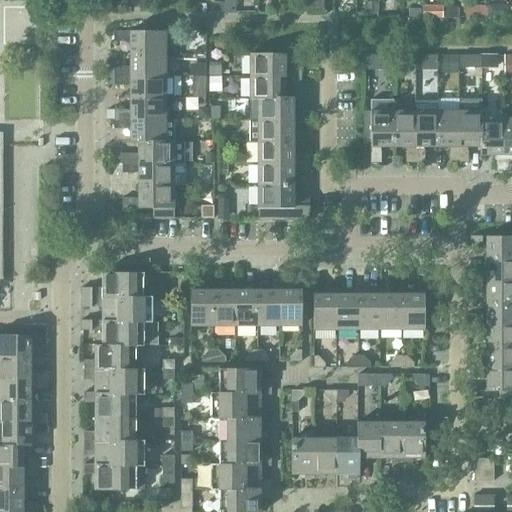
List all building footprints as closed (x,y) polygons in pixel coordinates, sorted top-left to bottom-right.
[(267,0),(258,0),(259,11),(267,11),(267,0)] [(214,12),(227,12),(227,2),(214,2),(214,12)] [(365,2),(365,12),(376,12),(376,2),(365,2)] [(422,17),(443,17),(443,6),(422,6),(422,17)] [(408,7),(408,17),(420,17),(420,7),(408,7)] [(444,17),(456,17),(456,7),(444,7),(444,17)] [(476,17),(486,17),(486,7),(476,7),(476,17)] [(130,41),(130,54),(165,54),(165,31),(114,31),(114,41),(130,41)] [(250,53),(250,76),(301,76),(301,67),(285,67),(285,53),(250,53)] [(114,66),(114,75),(165,76),(165,54),(130,54),(130,66),(114,66)] [(445,56),(445,60),(445,72),(457,72),(457,56),(445,56)] [(481,66),(497,67),(497,56),(481,56),(481,66)] [(189,76),(205,76),(205,64),(189,64),(189,76)] [(220,64),(209,64),(209,76),(220,76),(220,64)] [(130,97),(165,97),(173,97),(173,75),(165,76),(114,75),(114,85),(130,85),(130,97)] [(250,76),(250,99),(257,99),(257,98),(285,98),(285,97),(285,86),(301,86),(301,76),(250,76)] [(220,77),(209,77),(209,92),(220,92),(220,77)] [(114,110),(114,119),(165,119),(165,97),(130,97),(130,110),(114,110)] [(250,99),(250,120),(309,120),(309,110),(293,110),(293,97),(285,97),(285,98),(257,98),(257,99),(250,99)] [(211,107),(210,119),(219,119),(219,107),(211,107)] [(209,108),(198,108),(198,119),(209,119),(209,108)] [(381,146),(393,146),(393,111),(370,111),(370,143),(370,162),(381,162),(381,146)] [(405,162),(415,162),(415,111),(393,111),(393,146),(405,146),(405,162)] [(424,146),(437,146),(437,111),(415,111),(415,162),(424,162),(424,146)] [(449,162),(458,162),(458,111),(437,111),(437,146),(449,146),(449,162)] [(468,146),(480,146),(481,146),(481,119),(481,111),(458,111),(458,162),(468,162),(468,146)] [(511,118),(503,119),(503,170),(511,170),(511,118)] [(130,142),(138,142),(138,141),(165,141),(165,140),(174,140),(174,119),(165,119),(114,119),(114,128),(130,128),(130,142)] [(494,170),(503,170),(503,119),(481,119),(481,146),(480,146),(480,154),(494,154),(494,170)] [(250,142),(257,142),(293,142),(293,129),(309,129),(309,120),(250,120),(250,142)] [(122,163),(173,163),(183,163),(183,141),(174,141),(174,140),(165,140),(165,141),(138,141),(138,142),(138,154),(122,154),(122,163)] [(257,142),(257,163),(309,163),(309,154),(293,154),(293,142),(257,142)] [(112,154),(112,163),(122,163),(122,154),(112,154)] [(138,173),(138,185),(173,185),(173,163),(122,163),(122,173),(138,173)] [(257,163),(257,185),(293,185),(293,173),(309,173),(309,163),(257,163)] [(226,165),(217,165),(217,175),(226,175),(226,165)] [(173,185),(138,185),(138,198),(122,198),(122,208),(174,208),(173,185)] [(293,185),(257,185),(257,208),(258,208),(258,220),(309,220),(309,197),(293,197),(293,185)] [(227,200),(218,200),(218,216),(227,216),(227,200)] [(213,206),(200,206),(200,218),(213,218),(213,206)] [(486,247),(486,259),(511,258),(511,236),(470,236),(470,247),(486,247)] [(470,271),(470,281),(511,280),(511,258),(486,259),(486,271),(470,271)] [(102,330),(102,345),(136,346),(144,346),(144,322),(152,322),(152,296),(144,296),(144,272),(102,272),(102,288),(80,288),(80,307),(102,307),(102,320),(80,320),(80,330),(102,330)] [(486,303),(511,302),(511,280),(470,281),(470,290),(486,290),(486,303)] [(190,326),(213,326),(213,290),(199,290),(196,287),(190,287),(190,326)] [(213,326),(235,326),(235,287),(230,287),(227,290),(213,290),(213,326)] [(235,287),(235,326),(257,326),(256,290),(242,290),(239,287),(235,287)] [(271,290),(256,290),(257,326),(278,326),(278,287),(274,287),(271,290)] [(283,287),(278,287),(278,326),(301,326),(301,290),(286,290),(283,287)] [(336,330),(336,291),(331,291),(328,294),(313,294),(313,330),(336,330)] [(340,291),(336,291),(336,330),(357,329),(358,294),(343,294),(340,291)] [(372,294),(358,294),(357,329),(379,329),(379,291),(375,291),(372,294)] [(384,291),(379,291),(379,329),(401,329),(401,294),(387,294),(384,291)] [(415,294),(401,294),(401,329),(424,329),(424,291),(418,291),(415,294)] [(470,315),(470,325),(511,324),(511,302),(486,303),(486,315),(470,315)] [(486,334),(486,346),(511,346),(511,324),(470,325),(470,334),(486,334)] [(0,334),(0,357),(30,358),(30,345),(46,345),(46,335),(0,334)] [(94,402),(94,417),(136,417),(136,405),(144,405),(144,369),(136,369),(136,346),(102,345),(99,345),(99,360),(83,360),(83,379),(94,379),(94,393),(83,393),(83,402),(94,402)] [(470,368),(511,367),(511,346),(486,346),(486,359),(470,359),(470,368)] [(213,362),(213,350),(208,350),(201,357),(201,362),(213,362)] [(218,350),(213,350),(213,362),(225,362),(225,357),(218,350)] [(257,362),(257,350),(252,350),(244,357),(245,362),(257,362)] [(261,350),(257,350),(257,362),(269,362),(268,357),(261,350)] [(289,362),(301,362),(301,350),(296,350),(289,357),(289,362)] [(313,355),(313,367),(325,367),(325,363),(318,355),(313,355)] [(357,367),(357,355),(353,355),(346,363),(346,367),(357,367)] [(362,355),(357,355),(357,367),(370,367),(370,363),(362,355)] [(389,367),(401,367),(401,355),(396,355),(389,363),(389,367)] [(401,355),(401,367),(413,367),(413,363),(406,355),(401,355)] [(0,357),(0,379),(46,379),(46,370),(30,370),(30,358),(0,357)] [(162,360),(162,370),(174,370),(174,360),(162,360)] [(511,367),(470,368),(470,377),(486,377),(486,391),(511,390),(511,367)] [(218,418),(218,441),(260,441),(260,427),(271,427),(271,408),(260,408),(260,395),(271,395),(271,385),(260,385),(260,369),(218,369),(218,392),(210,392),(210,418),(218,418)] [(174,370),(162,370),(162,379),(174,379),(174,370)] [(379,386),(379,374),(367,374),(367,379),(375,386),(379,386)] [(391,374),(379,374),(379,386),(384,386),(391,379),(391,374)] [(424,386),(424,374),(412,374),(412,379),(419,386),(424,386)] [(0,379),(0,401),(30,401),(30,389),(46,389),(46,379),(0,379)] [(180,384),(180,394),(192,394),(192,384),(180,384)] [(303,395),(303,390),(291,390),(291,402),(293,402),(296,402),(297,402),(303,395)] [(331,402),(336,402),(335,390),(324,390),(324,395),(331,402)] [(335,390),(336,402),(341,402),(348,395),(348,390),(335,390)] [(192,394),(180,394),(180,403),(192,403),(192,394)] [(0,401),(0,423),(46,423),(46,414),(30,414),(30,401),(0,401)] [(162,408),(162,417),(174,417),(174,408),(162,408)] [(136,417),(94,417),(94,431),(83,431),(83,451),(94,451),(94,464),(83,464),(83,474),(94,474),(94,490),(136,490),(136,487),(144,487),(144,440),(136,440),(136,417)] [(174,417),(162,417),(162,427),(174,427),(174,417)] [(357,422),(357,438),(358,438),(358,458),(358,462),(359,462),(366,462),(366,458),(379,458),(379,422),(357,422)] [(401,422),(379,422),(379,458),(393,458),(393,463),(401,463),(401,422)] [(424,422),(401,422),(401,463),(410,462),(410,458),(424,458),(424,422)] [(0,423),(0,445),(22,445),(22,446),(30,446),(30,433),(46,432),(46,423),(0,423)] [(180,431),(180,441),(192,441),(192,431),(180,431)] [(305,478),(314,478),(314,438),(291,438),(291,474),(305,474),(305,478)] [(322,474),(336,474),(336,438),(314,438),(314,478),(322,478),(322,474)] [(336,438),(336,474),(349,474),(349,478),(359,478),(359,462),(358,462),(358,458),(358,438),(357,438),(336,438)] [(192,441),(180,441),(180,451),(192,451),(192,441)] [(260,441),(218,441),(218,464),(210,464),(210,490),(218,490),(218,511),(259,511),(260,499),(271,499),(271,479),(260,479),(260,466),(271,466),(271,456),(260,456),(260,441)] [(0,467),(38,468),(38,458),(22,458),(22,446),(22,445),(0,445),(0,467)] [(162,455),(162,465),(174,465),(174,455),(162,455)] [(473,459),(473,470),(483,470),(483,459),(473,459)] [(483,459),(483,470),(493,470),(493,459),(483,459)] [(162,465),(162,475),(174,475),(174,465),(162,465)] [(0,467),(0,489),(22,489),(22,477),(38,477),(38,468),(0,467)] [(473,481),(483,481),(483,470),(473,470),(473,481)] [(483,470),(483,481),(493,481),(493,470),(483,470)] [(174,475),(162,475),(162,485),(174,485),(174,475)] [(180,479),(180,489),(192,489),(192,479),(180,479)] [(0,489),(0,511),(38,511),(38,502),(22,502),(22,489),(0,489)] [(192,489),(180,489),(180,498),(192,498),(192,489)] [(511,511),(511,495),(506,495),(506,511),(492,511),(493,495),(473,495),(473,511),(511,511)]
